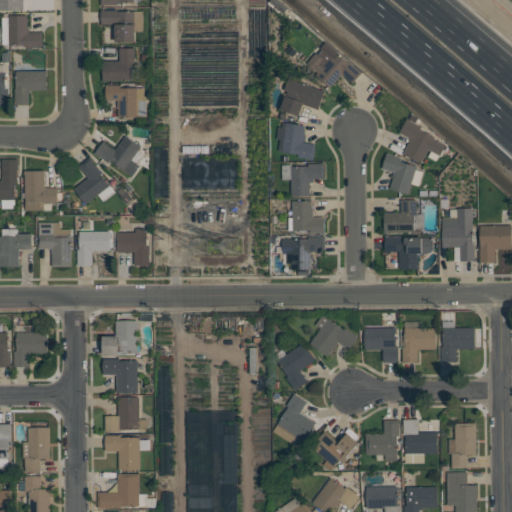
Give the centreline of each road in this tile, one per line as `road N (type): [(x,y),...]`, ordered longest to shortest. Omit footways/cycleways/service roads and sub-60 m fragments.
road 1 (residential): [(0,298),(511,292)]
road 2 (residential): [(503,293),(504,511)]
road 3 (residential): [(76,297),(75,511)]
road 4 (motorway): [(359,0),(511,131)]
road 5 (residential): [(358,133),(357,295)]
road 6 (residential): [(356,394),(504,395)]
road 7 (residential): [(69,0),(69,137)]
